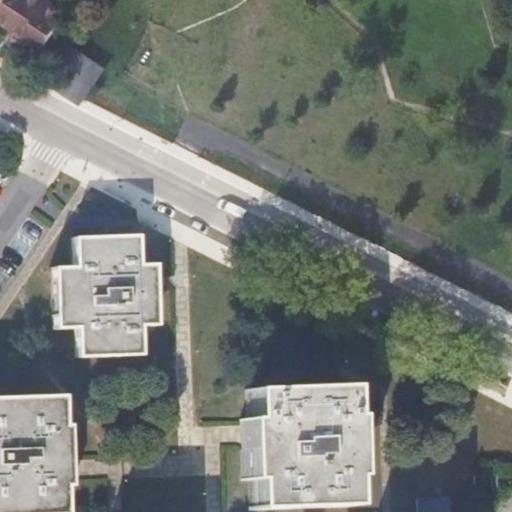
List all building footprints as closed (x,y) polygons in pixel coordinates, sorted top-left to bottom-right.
[(44,52),(78,3),(73,0),(7,0),(0,11),(0,16),(16,27),(28,35),(25,39),(44,52)] [(72,47),(53,83),(82,98),(101,62),(72,47)] [(71,273),(49,273),(50,330),(72,330),(73,360),(135,359),(134,328),(151,328),(149,271),(133,271),(133,242),(70,244),(71,273)] [(243,422),(236,422),(237,482),(245,482),(246,511),(342,510),(341,479),(347,478),(345,419),(340,419),(339,391),(243,393),(243,422)] [(0,511),(56,511),(56,490),(62,490),(61,429),(56,429),(55,400),(0,401),(0,511)]
